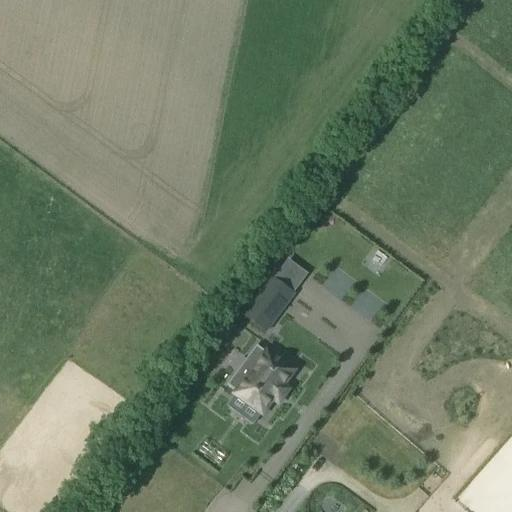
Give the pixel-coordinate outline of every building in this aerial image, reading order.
[(271,281),(244,318),(265,334),(293,297),(271,281)] [(455,343),(511,387),(511,322),(488,303),(455,343)] [(256,348),(226,388),(236,395),(234,396),(261,416),(272,401),(276,403),(285,391),(282,388),(293,373),(266,353),(265,355),(256,348)] [(511,418),(437,363),(400,413),(511,497),(511,418)] [(462,511),(373,442),(334,491),(361,511),(462,511)]
